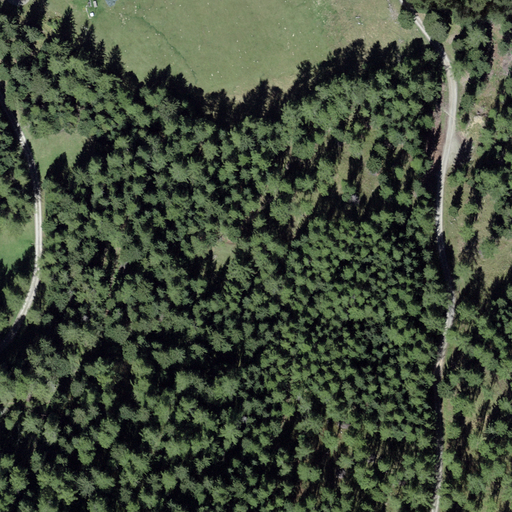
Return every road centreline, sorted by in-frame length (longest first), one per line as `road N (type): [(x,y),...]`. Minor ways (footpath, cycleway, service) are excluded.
road 1 (track): [(405,0),(442,53),(452,86),(439,194),(450,303),(438,374),(434,511)]
road 2 (track): [(0,345),(34,287),(40,227),(33,170),(0,96)]
